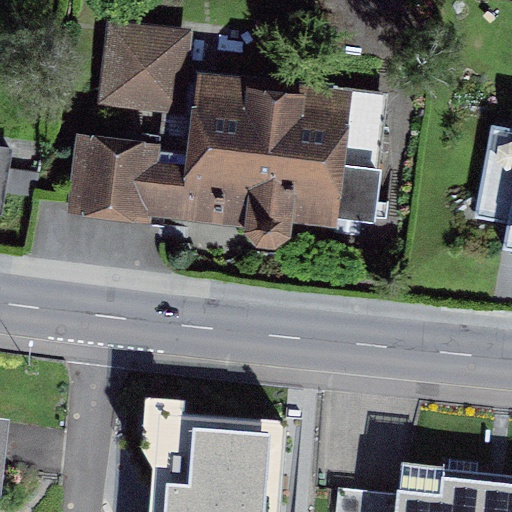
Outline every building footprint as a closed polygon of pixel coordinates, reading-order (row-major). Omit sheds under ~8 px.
[(195,38),(122,25),(109,95),(179,108),(175,134),(90,118),(72,211),(162,228),(166,207),(339,239),(365,96),(190,64),(195,38)] [(511,126),(492,123),(473,219),(511,226),(511,126)] [(375,231),(382,194),(354,189),(347,226),(375,231)] [(285,511),(292,443),(181,433),(174,511),(285,511)] [(511,511),(511,470),(411,459),(403,496),(346,486),(341,511),(511,511)]
